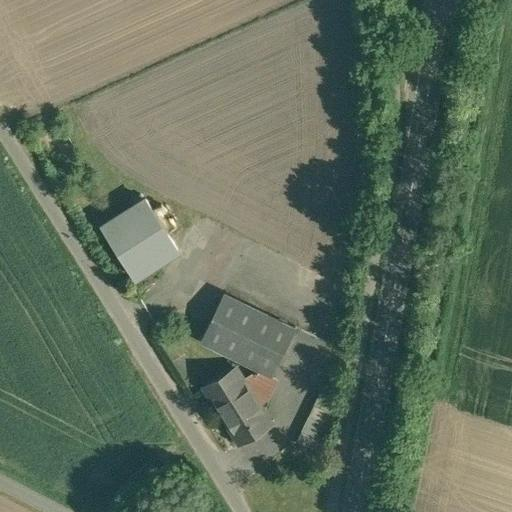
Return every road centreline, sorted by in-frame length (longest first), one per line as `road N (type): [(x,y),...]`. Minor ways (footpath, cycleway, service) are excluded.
road 1 (tertiary): [(444,0),(354,511)]
road 2 (unclassified): [(0,127),(239,511)]
